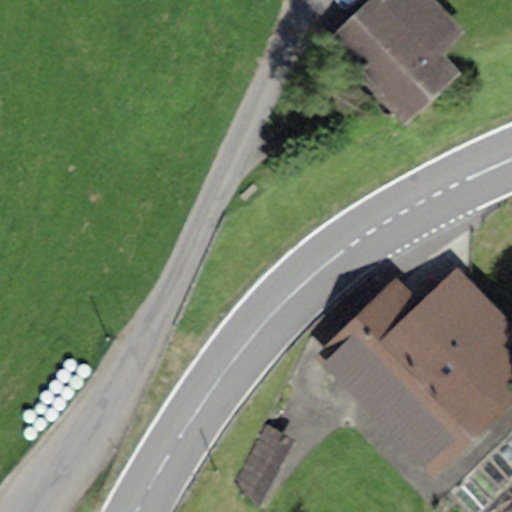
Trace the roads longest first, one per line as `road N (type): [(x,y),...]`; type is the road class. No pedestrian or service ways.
road 1 (unclassified): [(24,511),(99,425),(230,163),(297,0)]
road 2 (secondary): [(138,511),(224,372),(286,299),(374,230),(511,159)]
